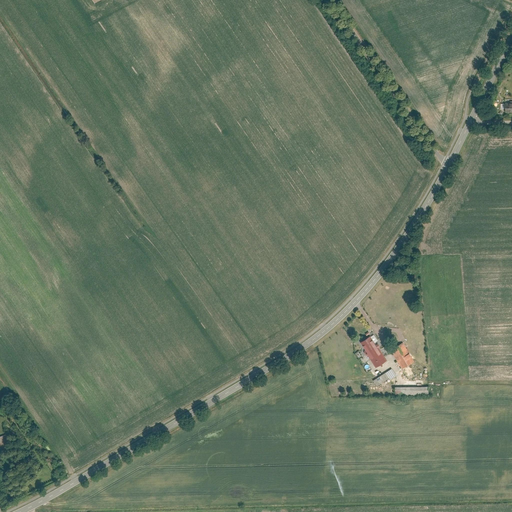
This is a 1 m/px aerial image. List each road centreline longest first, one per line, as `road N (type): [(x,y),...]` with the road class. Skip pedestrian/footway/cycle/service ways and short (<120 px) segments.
road 1 (secondary): [(19,511),(325,330),(391,258),(448,164)]
road 2 (unclassified): [(448,164),(333,0)]
